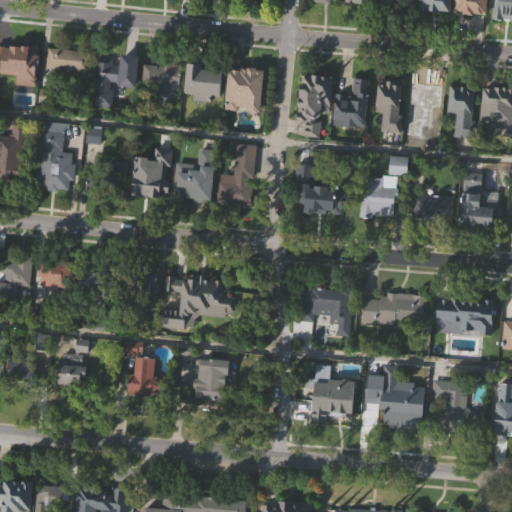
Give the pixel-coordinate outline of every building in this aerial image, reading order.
[(95,0),(61,0),(61,7),(95,8),(95,0)] [(109,0),(109,10),(135,13),(136,2),(145,3),(145,0),(109,0)] [(155,0),(155,7),(160,7),(160,16),(192,17),(193,0),(184,0),(155,0)] [(235,23),(236,0),(199,0),(198,19),(216,21),(235,23)] [(263,0),(262,0),(242,0),(240,24),(269,27),(272,1),(263,0)] [(375,0),(375,8),(364,7),(365,5),(344,2),(344,0),(375,0)] [(413,0),(413,8),(380,4),(380,0),(413,0)] [(444,0),(444,2),(447,3),(446,13),(430,12),(430,10),(420,9),(420,0),(444,0)] [(486,0),(485,14),(481,13),(480,15),(471,12),(471,16),(461,14),(462,11),(453,9),(454,0),(486,0)] [(511,0),(511,16),(495,15),(496,0),(511,0)] [(344,30),(345,12),(316,11),(314,32),(333,33),(333,29),(344,30)] [(25,46),(24,48),(33,49),(31,72),(0,69),(0,46),(13,47),(13,45),(25,46)] [(91,52),(90,64),(87,64),(87,72),(45,68),(47,48),(91,52)] [(136,57),(134,88),(116,86),(116,82),(110,82),(109,90),(112,90),(111,106),(91,104),(95,58),(112,60),(111,65),(118,66),(119,55),(136,57)] [(180,65),(179,91),(155,89),(154,94),(147,94),(147,88),(141,88),(142,65),(155,66),(156,60),(173,61),(173,65),(180,65)] [(198,71),(209,72),(210,68),(223,69),(220,92),(199,90),(197,112),(184,111),(187,75),(185,75),(186,62),(198,63),(198,71)] [(227,65),(248,67),(250,68),(250,70),(263,71),(262,85),(253,84),(252,90),(241,89),(241,85),(234,84),(231,112),(236,112),(235,132),(221,131),(223,111),(227,112),(230,84),(226,83),(227,65)] [(0,93),(4,94),(4,103),(18,104),(18,115),(40,116),(41,76),(0,74),(0,93)] [(331,90),(329,112),(324,114),(320,113),(318,117),(314,118),(314,120),(320,121),(319,138),(303,136),(305,123),(295,122),(300,75),(332,78),(331,90)] [(364,93),(363,104),(357,103),(356,109),(346,108),(346,111),(340,110),(340,107),(338,107),(340,78),(358,79),(358,84),(362,84),(361,93),(364,93)] [(91,100),(92,80),(50,79),(49,99),(91,100)] [(393,86),(400,86),(397,116),(401,116),(399,134),(380,132),(382,113),(374,112),(377,85),(385,86),(385,81),(393,82),(393,86)] [(140,116),(141,85),(123,84),(121,116),(140,116)] [(432,86),(432,89),(438,90),(436,108),(424,107),(424,110),(409,108),(411,86),(420,87),(420,84),(432,86)] [(97,136),(115,136),(116,112),(118,112),(119,88),(98,87),(97,136)] [(449,87),(465,88),(464,91),(473,92),(471,122),(474,122),(473,139),(453,138),(455,119),(446,118),(449,87)] [(497,90),(508,91),(508,95),(511,95),(511,115),(503,115),(502,119),(492,118),(492,115),(480,114),(482,92),(492,93),(493,90),(497,90)] [(146,91),(145,114),(162,115),(162,120),(182,121),(183,93),(146,91)] [(225,100),(205,99),(205,93),(189,92),(187,123),(196,123),(196,130),(212,131),(213,125),(223,126),(225,100)] [(227,139),(241,140),(241,134),(251,135),(250,142),(263,143),(267,99),(231,96),(227,139)] [(335,106),(304,104),(301,140),(300,140),(299,152),(304,153),(303,166),(322,167),(324,150),(321,149),(322,142),(332,143),(335,106)] [(336,155),(368,157),(371,109),(357,108),(356,126),(347,126),(347,123),(338,123),(336,155)] [(381,112),(378,136),(386,137),(384,160),(401,162),(405,114),(381,112)] [(414,114),(412,137),(439,140),(441,117),(414,114)] [(478,117),(451,116),(450,147),(458,147),(457,166),(476,167),(478,117)] [(511,118),(484,117),(482,149),(491,150),(490,164),(511,165),(511,118)] [(26,124),(24,140),(21,140),(20,151),(22,151),(21,161),(19,160),(17,178),(0,175),(0,130),(5,131),(4,136),(8,137),(8,134),(10,134),(12,123),(26,124)] [(74,165),(73,181),(68,181),(67,191),(47,191),(47,188),(34,187),(35,172),(38,172),(40,150),(36,149),(37,128),(63,130),(61,153),(71,154),(70,164),(74,165)] [(254,166),(252,179),(247,179),(246,185),(252,186),(250,206),(236,205),(235,207),(226,207),(226,203),(216,202),(218,181),(219,182),(220,174),(233,175),(236,143),(256,145),(254,166)] [(215,151),(209,201),(203,200),(203,203),(191,202),(191,199),(184,198),(184,194),(172,193),(175,164),(197,166),(198,150),(215,151)] [(0,163),(0,209),(21,211),(27,157),(14,156),(13,165),(0,163)] [(66,158),(43,157),(40,218),(72,220),(72,210),(77,210),(78,193),(74,193),(75,182),(65,182),(66,158)] [(406,175),(388,175),(389,157),(407,158),(406,175)] [(308,161),(323,162),(322,183),(317,182),(317,185),(323,186),(323,190),(346,192),(345,203),(343,203),(342,216),(302,213),(303,206),(296,205),(298,187),(303,187),(304,185),(300,184),(300,180),(293,179),(295,158),(307,159),(308,161)] [(111,161),(110,167),(114,168),(114,173),(120,174),(119,194),(107,193),(107,192),(85,190),(86,170),(101,171),(101,166),(104,166),(104,160),(111,161)] [(148,170),(149,174),(155,175),(155,171),(167,172),(166,182),(164,182),(163,195),(153,194),(153,197),(146,196),(146,193),(143,193),(143,196),(132,195),(134,170),(148,170)] [(496,203),(494,229),(459,226),(464,172),(482,173),(480,198),(484,199),(484,200),(496,202),(496,203)] [(254,235),(258,174),(239,173),(237,204),(222,203),(220,233),(254,235)] [(174,178),(158,177),(157,188),(137,187),(135,224),(172,226),(174,178)] [(177,193),(176,219),(189,219),(188,229),(215,230),(216,194),(211,194),(212,179),(201,178),(201,194),(177,193)] [(382,186),(382,188),(398,189),(397,201),(393,201),(392,216),(371,215),(371,218),(359,218),(362,186),(365,186),(365,178),(383,179),(382,186)] [(410,205),(411,187),(393,186),(392,204),(410,205)] [(113,217),(128,218),(129,190),(115,189),(113,217)] [(430,192),(430,195),(453,197),(451,226),(438,225),(439,214),(425,213),(424,223),(410,222),(412,193),(420,194),(421,191),(430,192)] [(306,242),(345,244),(346,219),(322,218),(323,198),(297,197),(296,209),(305,209),(305,216),(301,216),(300,234),(306,235),(306,242)] [(397,246),(399,207),(364,206),(363,245),(397,246)] [(495,255),(496,229),(483,228),(483,222),(464,221),(463,254),(495,255)] [(455,225),(414,224),(414,248),(454,248),(455,225)] [(31,258),(29,287),(30,287),(29,298),(26,298),(26,300),(20,300),(20,297),(15,297),(15,300),(0,298),(0,283),(3,284),(4,274),(1,274),(2,263),(15,264),(16,257),(31,258)] [(62,262),(60,288),(40,286),(40,278),(37,277),(38,261),(62,262)] [(86,263),(113,265),(114,268),(111,271),(108,300),(76,296),(79,265),(86,266),(86,263)] [(157,270),(155,286),(150,286),(149,294),(122,291),(124,267),(157,270)] [(197,276),(211,277),(211,275),(220,276),(220,277),(229,278),(228,280),(239,281),(238,294),(233,294),(232,300),(188,297),(187,306),(176,305),(175,320),(159,319),(160,307),(169,308),(170,301),(166,301),(167,284),(185,286),(186,282),(190,282),(189,274),(197,275),(197,276)] [(331,289),(342,290),(342,288),(354,289),(353,298),(350,298),(349,308),(352,309),(349,336),(336,334),(338,323),(329,322),(329,315),(314,313),(313,322),(299,320),(301,305),(295,304),(296,302),(299,302),(300,288),(311,289),(312,287),(331,289)] [(33,316),(35,290),(8,288),(6,312),(0,311),(0,326),(20,328),(21,315),(33,316)] [(77,293),(43,292),(42,315),(77,316),(77,293)] [(424,296),(422,325),(394,322),(394,325),(361,323),(361,322),(356,321),(358,300),(379,300),(379,296),(386,297),(386,293),(424,296)] [(463,299),(494,301),(492,322),(448,320),(448,315),(435,314),(437,297),(463,299)] [(87,318),(105,319),(105,299),(87,298),(87,318)] [(160,323),(161,299),(142,298),(141,322),(160,323)] [(163,356),(198,359),(199,343),(236,346),(238,327),(227,326),(228,311),(210,309),(210,305),(192,303),(192,308),(167,306),(166,320),(184,321),(183,339),(165,337),(163,356)] [(511,343),(500,343),(503,307),(511,307),(511,343)] [(303,317),(301,350),(316,351),(317,344),(332,345),(332,353),(340,353),(339,365),(352,365),(355,321),(303,317)] [(365,349),(427,353),(428,325),(389,322),(388,329),(366,327),(365,349)] [(192,348),(192,353),(215,355),(214,358),(219,359),(218,372),(201,372),(201,379),(205,379),(205,376),(224,377),(223,387),(226,387),(226,398),(220,398),(220,399),(194,397),(194,391),(191,390),(192,379),(194,379),(195,371),(199,369),(200,357),(179,355),(180,348),(192,348)] [(154,359),(152,377),(163,380),(162,393),(155,393),(155,396),(127,395),(128,393),(125,393),(127,376),(135,377),(137,357),(154,359)] [(31,363),(29,381),(4,379),(6,361),(31,363)] [(87,376),(87,383),(78,383),(77,387),(55,384),(57,364),(84,367),(83,376),(87,376)] [(353,378),(350,416),(326,415),(325,421),(310,420),(311,412),(316,412),(316,408),(311,408),(313,380),(327,381),(327,377),(353,378)] [(398,378),(397,400),(405,401),(405,395),(421,396),(421,401),(424,401),(423,411),(420,410),(419,424),(408,423),(407,426),(396,425),(396,423),(392,423),(392,419),(382,418),(383,409),(379,403),(381,377),(398,378)] [(483,412),(483,422),(480,421),(479,431),(471,431),(471,433),(451,432),(451,425),(440,425),(441,398),(431,398),(432,380),(465,382),(464,395),(467,395),(466,407),(469,407),(469,409),(484,410),(483,412)] [(511,435),(507,435),(507,430),(494,429),(495,401),(498,401),(499,381),(511,381),(511,435)] [(158,387),(138,386),(137,404),(131,404),(131,423),(164,425),(165,407),(157,407),(158,387)] [(9,408),(33,412),(36,391),(12,388),(9,408)] [(229,428),(230,389),(202,388),(202,408),(198,407),(197,427),(229,428)] [(61,413),(88,414),(89,395),(62,394),(61,413)] [(314,451),(329,452),(329,445),(354,447),(358,410),(332,408),(333,396),(328,396),(327,406),(317,406),(314,451)] [(486,458),(487,440),(468,438),(470,412),(435,410),(434,426),(445,427),(443,455),(486,458)] [(497,463),(511,464),(511,463),(511,412),(501,412),(497,463)] [(30,480),(29,508),(24,508),(24,511),(27,511),(26,511),(0,511),(0,500),(1,500),(1,498),(0,498),(0,486),(1,486),(1,480),(30,480)] [(69,488),(68,501),(62,500),(62,508),(46,507),(46,503),(38,502),(39,496),(37,495),(37,488),(42,488),(42,484),(62,486),(62,488),(69,488)] [(96,486),(96,489),(105,490),(104,493),(111,493),(111,487),(127,488),(124,511),(114,511),(115,509),(103,508),(102,511),(73,511),(75,498),(73,498),(74,491),(77,491),(77,488),(87,489),(88,485),(96,486)] [(223,495),(222,499),(243,500),(242,511),(140,511),(141,507),(161,508),(163,494),(182,495),(182,497),(194,498),(194,496),(211,496),(211,497),(214,497),(214,494),(223,495)] [(312,501),(311,511),(261,511),(262,505),(278,506),(279,500),(288,501),(289,499),(312,501)]
